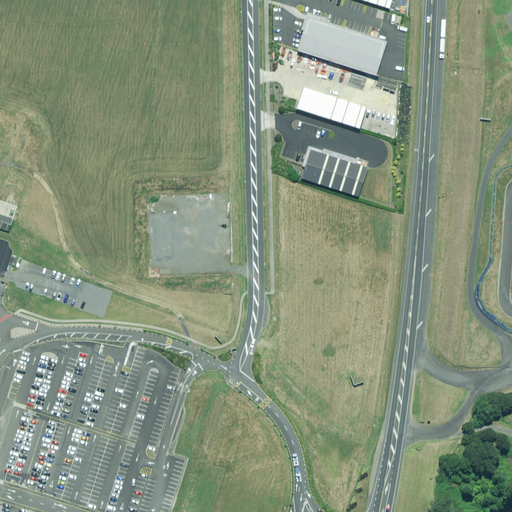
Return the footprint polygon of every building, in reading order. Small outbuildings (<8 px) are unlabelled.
[(356,0),(390,10),(393,0),(356,0)] [(308,19),(298,53),(376,78),(388,42),(340,27),(340,28),(321,22),(322,18),(308,13),(306,19),(308,19)] [(366,109),(304,90),(297,111),(359,131),(366,109)] [(323,152),(309,147),(303,167),(306,168),(301,181),(359,200),(368,169),(357,165),(358,161),(323,150),(323,152)] [(14,219),(0,214),(0,228),(10,232),(10,230),(14,219)]
